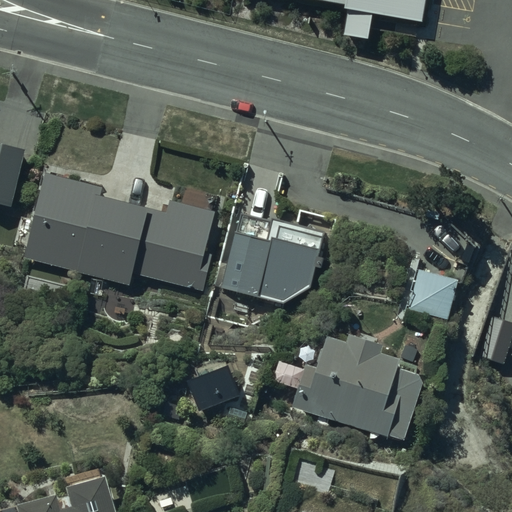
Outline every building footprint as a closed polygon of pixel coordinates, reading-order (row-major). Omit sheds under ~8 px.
[(417,0),(342,0),(348,1),(344,28),(365,31),(366,28),(367,19),(369,6),(415,14),(417,0)] [(0,200),(10,203),(24,145),(0,138),(0,200)] [(128,282),(131,270),(202,288),(212,250),(203,248),(213,207),(169,196),(166,207),(99,189),(101,182),(45,167),(23,254),(128,282)] [(255,292),(284,300),(309,285),(323,231),(272,218),(271,224),(241,216),(222,290),(254,298),(255,292)] [(459,277),(418,267),(407,308),(448,319),(459,277)] [(325,328),(314,360),(306,358),(292,403),(386,433),(387,431),(402,436),(422,376),(417,367),(395,360),(397,351),(378,345),(380,337),(347,326),(344,334),(325,328)] [(199,407),(239,391),(226,359),(186,375),(199,407)] [(70,502),(61,505),(57,491),(17,501),(19,511),(116,511),(105,471),(65,482),(70,502)] [(344,511),(315,503),(311,511),(344,511)]
